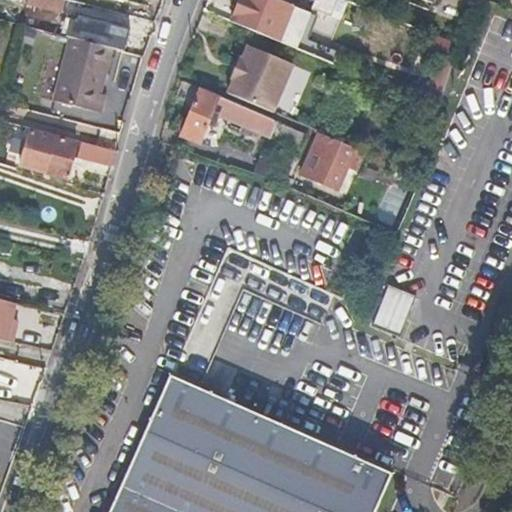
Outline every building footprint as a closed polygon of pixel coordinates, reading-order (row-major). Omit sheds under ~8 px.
[(57,13),(59,7),(61,1),(57,0),(25,0),(24,5),(57,13)] [(230,25),(274,43),(280,29),(289,8),(312,16),(313,13),(327,18),(334,0),(239,0),(237,5),(233,3),(230,10),(235,12),(230,25)] [(139,36),(139,33),(140,31),(121,26),(120,29),(77,19),(72,37),(136,53),(141,37),(139,36)] [(288,48),(294,35),(280,29),(274,43),(288,48)] [(294,35),(288,48),(292,50),(310,57),(316,44),(294,35)] [(103,97),(100,96),(98,96),(109,51),(67,40),(51,104),(98,115),(103,97)] [(336,53),(316,44),(310,57),(331,66),(336,53)] [(227,96),(272,115),(292,67),(247,49),(242,62),(239,62),(231,82),(233,83),(227,96)] [(433,108),(451,60),(438,55),(421,103),(433,108)] [(214,123),(213,125),(213,126),(222,130),(224,126),(239,131),(237,133),(246,137),(248,132),(296,150),(302,136),(182,87),(174,107),(182,111),(177,124),(184,127),(179,139),(197,147),(208,120),(214,123)] [(64,180),(69,162),(73,144),(28,134),(19,169),(64,180)] [(303,174),(313,179),(335,188),(351,150),(318,137),(313,149),(303,174)] [(107,168),(109,161),(112,153),(83,146),(78,161),(107,168)] [(274,152),(271,159),(268,165),(255,160),(252,166),(246,164),(248,160),(228,152),(221,169),(260,184),(263,178),(282,185),(293,159),(274,152)] [(414,182),(416,175),(392,165),(389,172),(414,182)] [(322,323),(335,295),(230,248),(218,276),(322,323)] [(386,284),(373,324),(400,332),(413,292),(386,284)] [(0,305),(0,346),(7,348),(11,332),(6,331),(7,324),(11,308),(0,305)] [(372,511),(389,474),(170,376),(110,511),(372,511)]
